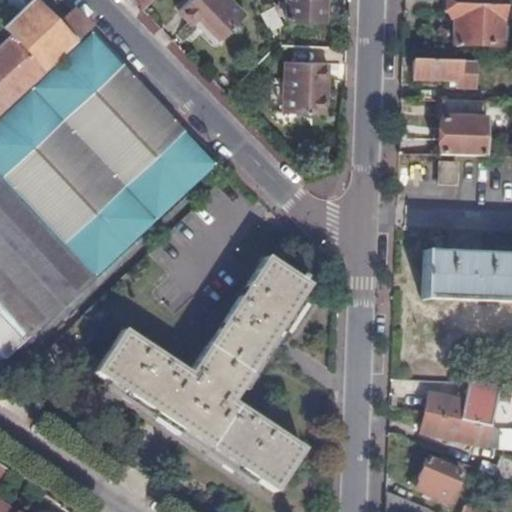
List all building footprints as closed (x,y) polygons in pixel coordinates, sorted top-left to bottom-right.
[(57,0),(33,0),(3,30),(44,75),(89,34),(93,30),(75,11),(58,27),(44,14),(57,0)] [(132,0),(142,10),(152,0),(132,0)] [(231,0),(188,0),(179,10),(193,25),(200,18),(220,39),(246,15),(231,0)] [(285,0),(285,18),(325,19),(325,0),(285,0)] [(501,0),(444,0),(445,0),(444,13),(450,16),(450,20),(455,20),(454,46),(500,48),(501,0)] [(3,30),(0,33),(0,117),(30,89),(44,75),(3,30)] [(473,63),(413,61),(413,81),(458,83),(458,91),(471,91),(473,63)] [(329,64),(287,62),(284,112),(327,114),(327,92),(325,92),(326,82),(328,82),(329,64)] [(440,158),(485,159),(486,104),(441,103),(440,158)] [(458,166),(439,166),(439,187),(458,187),(458,166)] [(0,357),(3,362),(28,338),(90,280),(0,182),(0,357)] [(511,257),(424,255),(423,301),(511,303),(511,257)] [(123,331),(94,374),(274,494),(303,452),(232,404),(308,287),(266,259),(188,375),(123,331)] [(511,401),(511,386),(500,386),(499,400),(511,401)] [(429,397),(425,416),(440,419),(489,429),(493,410),(429,397)] [(511,430),(489,429),(440,419),(425,416),(421,436),(497,451),(498,450),(511,450),(511,430)] [(511,462),(504,459),(496,479),(511,485),(511,462)] [(462,475),(427,461),(418,482),(420,483),(416,492),(425,496),(424,500),(430,502),(432,499),(449,505),(462,475)] [(428,511),(429,511),(387,493),(386,511),(428,511)] [(0,511),(14,511),(0,502),(0,511)]
